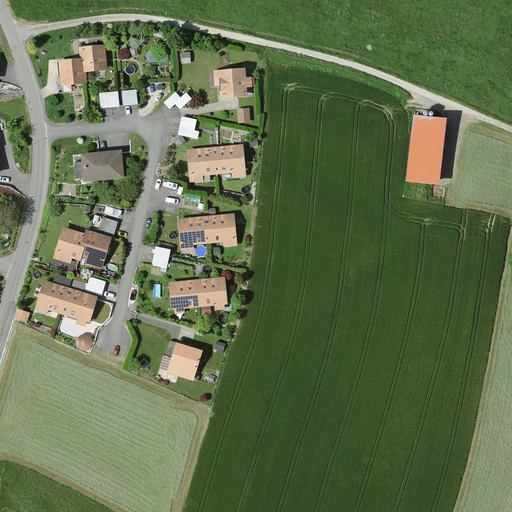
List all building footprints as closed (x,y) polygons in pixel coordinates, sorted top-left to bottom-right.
[(107,70),(104,44),(77,47),(78,58),(57,61),(60,86),(86,83),(84,73),(107,70)] [(244,77),(243,68),(211,72),(212,85),(217,84),(218,99),(245,96),(244,87),(251,86),(250,77),(244,77)] [(137,104),(135,89),(121,91),(123,106),(137,104)] [(118,106),(117,90),(98,93),(100,108),(118,106)] [(191,99),(185,92),(180,97),(175,91),(163,102),(169,109),(174,105),(179,110),(191,99)] [(253,120),(251,106),(238,107),(239,121),(253,120)] [(445,119),(412,115),(404,181),(437,185),(445,119)] [(196,119),(180,116),(177,134),(192,138),(196,119)] [(246,176),(242,145),(186,151),(190,183),(246,176)] [(124,178),(122,151),(78,154),(80,181),(124,178)] [(236,244),(233,214),(176,220),(180,250),(236,244)] [(97,233),(85,229),(84,233),(62,226),(52,258),(71,264),(72,259),(80,261),(81,257),(85,258),(83,264),(101,269),(115,223),(102,219),(97,233)] [(155,244),(153,264),(168,266),(171,246),(155,244)] [(81,291),(43,281),(34,310),(85,325),(93,296),(100,298),(105,280),(86,275),(81,291)] [(226,309),(223,277),(167,283),(171,314),(226,309)] [(28,320),(31,310),(17,307),(15,317),(28,320)] [(80,332),(77,346),(90,349),(93,335),(80,332)] [(203,352),(175,343),(165,372),(193,381),(203,352)] [(164,354),(160,368),(165,369),(169,356),(164,354)]
